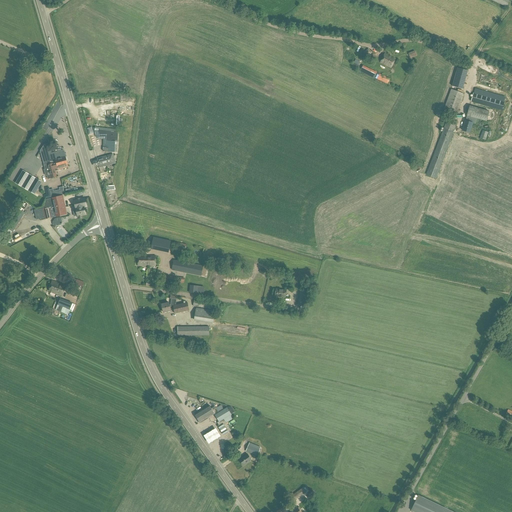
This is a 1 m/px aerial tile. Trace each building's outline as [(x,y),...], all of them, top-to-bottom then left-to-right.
[(385,53),(381,63),(391,68),(396,59),(385,53)] [(493,73),(495,66),(483,61),(480,68),(493,73)] [(364,66),(361,71),(388,84),(390,79),(376,72),(371,69),(364,66)] [(457,68),(452,86),(462,89),(467,71),(457,68)] [(451,90),(444,110),(457,114),(464,94),(451,90)] [(473,94),(471,102),(502,111),(505,103),(473,94)] [(467,116),(463,131),(470,133),(473,123),(475,124),(477,119),(487,122),(490,111),(470,106),(467,116)] [(448,118),(444,127),(454,131),(458,121),(448,118)] [(94,130),(96,137),(100,136),(105,136),(105,147),(103,147),(103,151),(117,152),(117,130),(117,129),(99,127),(100,127),(95,126),(94,130)] [(444,127),(426,175),(436,178),(454,131),(444,127)] [(483,130),(480,138),(486,140),(489,132),(483,130)] [(40,151),(45,166),(44,166),(48,179),(57,176),(55,171),(68,167),(65,157),(67,157),(66,154),(64,154),(63,150),(51,153),(48,144),(44,145),(40,151)] [(95,163),(94,163),(95,165),(96,164),(96,166),(100,165),(100,167),(115,163),(113,154),(99,158),(100,160),(95,161),(95,163)] [(23,170),(15,183),(35,194),(42,182),(23,170)] [(43,208),(38,209),(40,221),(66,215),(62,196),(52,199),(46,200),(43,208)] [(85,199),(74,201),(78,217),(86,215),(84,207),(87,207),(85,199)] [(20,210),(8,229),(13,232),(25,213),(20,210)] [(61,218),(55,219),(53,223),(53,226),(57,225),(57,227),(63,225),(61,218)] [(154,237),(151,250),(169,253),(172,241),(154,237)] [(139,256),(138,266),(156,266),(156,256),(139,256)] [(174,260),(172,270),(174,271),(174,269),(202,275),(204,266),(174,260)] [(161,275),(160,281),(164,281),(164,283),(167,283),(167,282),(184,284),(185,278),(161,275)] [(53,281),(49,292),(63,296),(66,286),(53,281)] [(204,286),(190,284),(189,292),(203,294),(204,286)] [(302,289),(298,306),(305,308),(307,297),(308,298),(310,291),(302,289)] [(277,290),(276,297),(286,298),(287,291),(277,290)] [(167,303),(165,296),(157,298),(159,304),(167,303)] [(170,303),(163,304),(164,312),(172,311),(175,310),(176,314),(190,310),(188,303),(177,305),(178,297),(172,296),(172,299),(173,299),(172,305),(171,305),(170,303)] [(60,298),(56,310),(65,314),(66,312),(68,313),(70,314),(71,313),(70,312),(73,313),(77,304),(73,303),(60,298)] [(197,300),(196,307),(218,311),(219,304),(197,300)] [(197,308),(195,320),(200,321),(201,315),(215,317),(215,311),(197,308)] [(178,327),(178,336),(210,336),(209,327),(178,327)] [(210,406),(195,415),(200,423),(215,414),(219,422),(218,423),(219,426),(224,435),(231,431),(226,423),(234,419),(227,408),(224,410),(221,405),(216,408),(215,408),(212,410),(210,406)] [(215,428),(204,435),(209,443),(220,437),(215,428)] [(272,440),(264,446),(273,458),(281,452),(272,440)] [(251,441),(246,452),(257,457),(259,452),(263,454),(265,450),(258,447),(259,445),(251,441)] [(249,454),(239,461),(244,468),(254,461),(249,454)] [(291,496),(290,497),(293,502),(307,492),(304,488),(294,495),(292,493),(290,495),(291,496)] [(452,511),(418,495),(411,510),(414,511),(452,511)]
